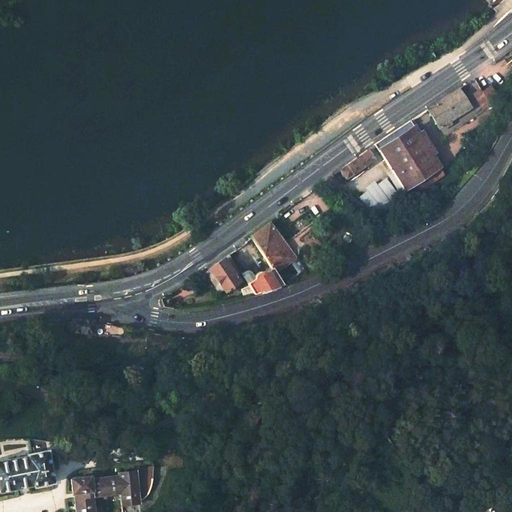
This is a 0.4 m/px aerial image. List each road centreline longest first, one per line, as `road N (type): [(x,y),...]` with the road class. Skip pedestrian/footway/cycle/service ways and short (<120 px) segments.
road 1 (primary): [(511,32),(197,260),(117,296)]
road 2 (secondary): [(511,133),(449,215),(295,294),(177,322),(138,312),(117,296)]
road 3 (unknown): [(116,457),(66,467),(51,492),(0,498)]
